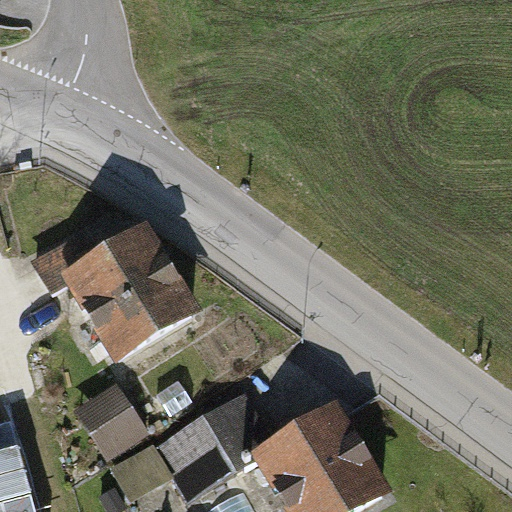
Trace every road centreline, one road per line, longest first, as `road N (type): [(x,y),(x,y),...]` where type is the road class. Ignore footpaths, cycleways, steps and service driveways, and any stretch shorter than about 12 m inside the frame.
road 1 (tertiary): [(66,123),(235,224),(511,428)]
road 2 (track): [(0,302),(57,511)]
road 3 (residential): [(66,123),(92,57),(80,0)]
